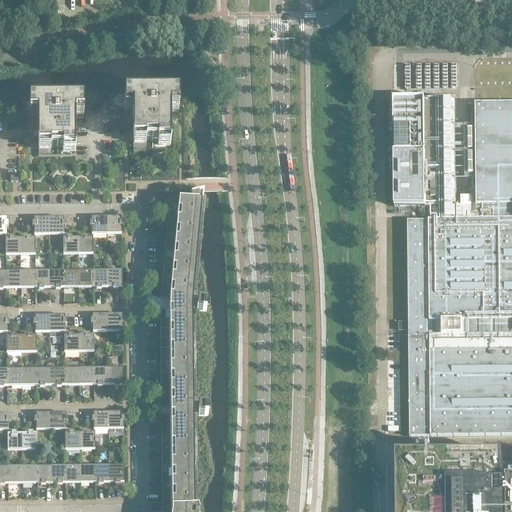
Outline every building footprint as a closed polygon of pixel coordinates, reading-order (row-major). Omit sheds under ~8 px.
[(170,152),(170,114),(178,114),(178,96),(110,97),(110,110),(127,110),(133,109),(133,152),(170,152)] [(410,438),(511,437),(511,105),(476,106),(477,207),(442,207),(441,100),(393,100),(395,207),(411,207),(411,222),(408,222),(410,438)] [(75,157),(75,120),(83,119),(83,102),(23,102),(23,115),(32,115),(38,115),(38,131),(38,158),(75,157)] [(195,407),(194,310),(196,311),(206,312),(207,302),(198,301),(195,301),(201,196),(191,199),(191,204),(171,202),(162,299),(170,299),(170,310),(161,310),(162,408),(170,407),(170,412),(171,416),(162,416),(163,511),(197,511),(198,511),(196,511),(195,416),(198,416),(198,417),(208,416),(208,406),(198,406),(198,407),(195,407)] [(49,236),(49,219),(34,220),(34,223),(32,223),(32,228),(34,228),(34,236),(49,236)] [(64,236),(64,228),(66,228),(65,223),(64,223),(64,219),(49,219),(49,236),(64,236)] [(106,235),(106,219),(91,219),(91,223),(90,223),(90,227),(91,227),(92,236),(106,235)] [(121,235),(121,227),(123,227),(123,223),(121,223),(121,219),(106,219),(106,235),(121,235)] [(93,256),(93,239),(88,239),(88,237),(84,237),(84,239),(78,239),(78,256),(93,256)] [(20,257),(20,240),(14,240),(14,238),(9,238),(9,240),(5,240),(5,257),(20,257)] [(35,256),(35,240),(31,240),(31,238),(26,238),(26,240),(20,240),(20,257),(35,256)] [(78,256),(78,239),(72,239),(72,238),(67,238),(67,239),(63,239),(63,256),(78,256)] [(93,289),(93,272),(78,273),(78,289),(93,289)] [(107,289),(107,272),(93,272),(93,289),(96,289),(96,291),(101,291),(101,289),(107,289)] [(122,289),(122,272),(107,272),(107,289),(113,289),(113,291),(117,291),(117,289),(122,289)] [(21,290),(21,273),(6,273),(6,290),(21,290)] [(35,290),(35,273),(21,273),(21,290),(35,290)] [(50,289),(49,273),(35,273),(35,290),(39,290),(39,291),(44,291),(44,290),(50,289)] [(64,289),(64,273),(49,273),(50,289),(56,289),(56,291),(60,291),(60,289),(64,289)] [(78,289),(78,273),(64,273),(64,289),(78,289)] [(107,333),(107,316),(92,317),(92,320),(91,320),(91,325),(92,325),(93,333),(107,333)] [(122,333),(122,325),(124,325),(124,320),(122,320),(122,316),(107,316),(107,333),(122,333)] [(0,334),(7,334),(7,326),(9,326),(9,321),(7,321),(7,317),(0,317),(0,334)] [(50,334),(50,317),(35,317),(35,321),(33,321),(33,325),(35,325),(35,334),(50,334)] [(65,333),(65,325),(66,325),(66,321),(65,321),(65,317),(50,317),(50,334),(65,333)] [(79,354),(79,337),(73,337),(73,335),(68,335),(68,337),(64,337),(64,354),(79,354)] [(94,353),(94,337),(89,337),(89,335),(85,335),(85,337),(79,337),(79,354),(94,353)] [(21,354),(21,338),(15,338),(15,336),(10,336),(10,338),(6,338),(6,354),(21,354)] [(36,354),(36,337),(32,337),(32,336),(27,336),(27,337),(21,338),(21,354),(36,354)] [(51,387),(50,370),(36,371),(36,387),(40,387),(40,389),(45,389),(45,387),(51,387)] [(65,387),(65,370),(50,370),(51,387),(57,387),(57,389),(61,389),(61,387),(65,387)] [(79,387),(79,370),(65,370),(65,387),(79,387)] [(94,387),(94,370),(79,370),(79,387),(94,387)] [(108,386),(108,370),(94,370),(94,387),(97,387),(97,388),(102,388),(102,387),(108,386)] [(123,386),(123,370),(108,370),(108,386),(114,386),(114,388),(118,388),(118,386),(123,386)] [(22,387),(22,371),(7,371),(7,388),(22,387)] [(36,387),(36,371),(22,371),(22,387),(36,387)] [(66,431),(66,423),(67,423),(67,418),(66,418),(66,414),(51,415),(51,431),(66,431)] [(108,431),(108,414),(93,414),(93,418),(92,418),(92,422),(93,422),(94,431),(108,431)] [(123,430),(123,422),(125,422),(125,418),(123,418),(123,414),(108,414),(108,431),(123,430)] [(0,431),(8,432),(8,423),(10,423),(10,419),(8,419),(8,415),(0,415),(0,431)] [(51,431),(51,415),(36,415),(36,419),(34,419),(34,423),(36,423),(36,431),(51,431)] [(22,452),(22,435),(16,435),(16,433),(11,433),(11,435),(7,435),(7,452),(22,452)] [(37,452),(37,435),(33,435),(33,433),(28,433),(28,435),(22,435),(22,452),(37,452)] [(80,451),(80,435),(74,435),(74,433),(69,433),(69,435),(65,435),(65,451),(80,451)] [(95,451),(95,434),(90,434),(90,433),(86,433),(86,434),(80,435),(80,451),(95,451)] [(511,511),(511,485),(508,485),(508,481),(504,481),(504,457),(398,458),(398,511),(511,511)] [(109,484),(109,467),(95,468),(95,484),(98,484),(98,486),(103,486),(103,484),(109,484)] [(124,484),(124,467),(109,467),(109,484),(115,484),(115,486),(120,486),(120,484),(124,484)] [(8,485),(8,468),(0,468),(0,486),(5,487),(5,485),(8,485)] [(23,485),(23,468),(8,468),(8,485),(23,485)] [(37,485),(37,468),(23,468),(23,485),(37,485)] [(51,485),(51,468),(37,468),(37,485),(41,485),(41,487),(45,486),(45,485),(51,485)] [(66,484),(66,468),(51,468),(51,485),(58,485),(58,486),(62,486),(62,485),(66,484)] [(80,484),(80,468),(66,468),(66,484),(80,484)] [(95,484),(95,468),(80,468),(80,484),(95,484)]
